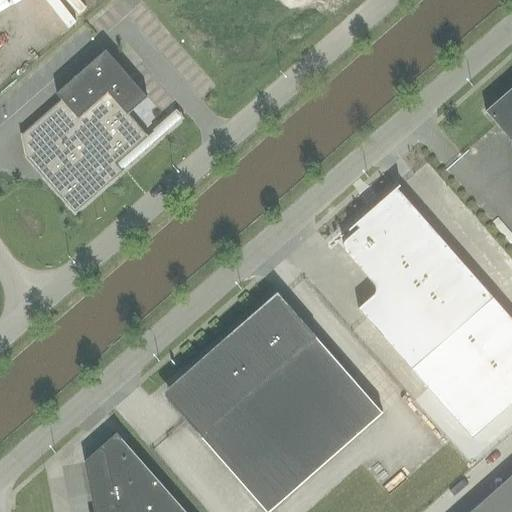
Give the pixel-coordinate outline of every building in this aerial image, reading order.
[(26,159),(43,178),(75,215),(125,172),(123,170),(123,171),(116,164),(146,137),(147,138),(148,137),(129,115),(148,98),(106,51),(86,68),(88,70),(56,98),(59,102),(23,134),(21,135),(26,159)] [(511,88),(486,112),(511,141),(511,147),(511,88)] [(344,246),(343,247),(344,248),(344,250),(344,251),(345,252),(374,285),(375,286),(376,287),(376,288),(376,289),(376,290),(376,291),(376,292),(376,293),(375,294),(375,295),(374,296),(358,309),(412,370),(472,439),(511,404),(511,319),(494,299),(398,189),(401,187),(400,186),(349,230),(350,232),(357,226),(359,229),(346,241),(345,242),(345,243),(344,244),(344,246)] [(270,511),(383,414),(278,293),(185,374),(186,375),(176,383),(185,414),(182,417),(265,511),(270,511)] [(185,511),(122,439),(117,433),(85,462),(94,511),(185,511)] [(511,511),(511,492),(485,500),(471,511),(511,511)]
